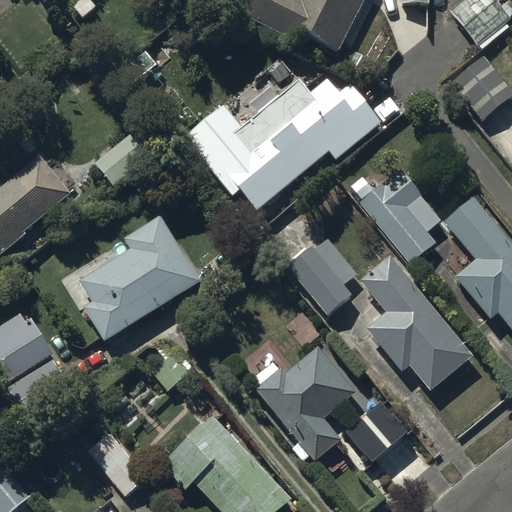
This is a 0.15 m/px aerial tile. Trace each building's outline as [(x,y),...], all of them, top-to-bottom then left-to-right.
[(337,59),(364,0),(298,0),(298,1),(295,0),(226,0),(220,13),(294,48),(298,40),(337,59)] [(398,0),(399,9),(429,9),(428,0),(398,0)] [(469,0),(448,18),(477,52),(510,23),(496,7),(504,0),(469,0)] [(511,99),(483,63),(450,89),(481,127),(511,102),(511,99)] [(222,112),(182,146),(230,203),(236,199),(254,219),(327,160),(334,168),(380,130),(347,91),(336,100),(325,88),(309,102),(297,87),(240,134),(222,112)] [(130,140),(94,171),(111,192),(147,162),(130,140)] [(0,261),(25,241),(22,238),(69,200),(62,192),(73,184),(58,165),(48,173),(40,163),(0,195),(0,261)] [(402,174),(358,209),(408,271),(435,249),(426,238),(439,227),(419,203),(423,200),(402,174)] [(511,253),(473,205),(444,229),(475,268),(454,285),(488,327),(496,320),(511,339),(511,253)] [(92,308),(82,315),(104,348),(199,288),(158,225),(123,247),(129,256),(79,288),(92,308)] [(312,254),(282,278),(303,303),(307,299),(326,322),(350,302),(342,292),(357,279),(328,244),(314,256),(312,254)] [(472,364),(389,264),(358,289),(380,316),(372,323),(376,328),(365,337),(400,380),(408,374),(429,400),(472,364)] [(288,288),(265,307),(292,339),(314,320),(288,288)] [(20,320),(0,332),(0,385),(3,392),(52,361),(30,325),(25,328),(20,320)] [(257,394),(254,397),(314,469),(340,448),(322,426),(354,399),(317,354),(285,381),(280,375),(278,377),(271,369),(251,386),(257,394)] [(164,366),(150,377),(167,397),(188,380),(186,378),(191,373),(176,355),(156,355),(164,366)] [(53,365),(7,394),(25,426),(72,398),(53,365)] [(284,511),(290,507),(211,424),(162,472),(185,497),(193,490),(214,511),(284,511)] [(109,440),(87,456),(124,501),(145,484),(109,440)] [(0,511),(19,511),(28,505),(0,470),(0,511)]
